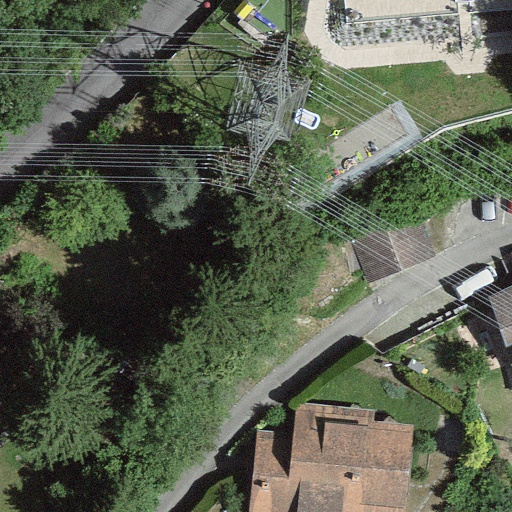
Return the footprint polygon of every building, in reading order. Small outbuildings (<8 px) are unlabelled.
[(347,227),(372,286),(441,258),(416,199),(347,227)] [(511,291),(500,295),(511,328),(511,291)] [(0,440),(41,414),(0,349),(0,440)] [(68,418),(110,472),(157,436),(115,381),(68,418)] [(303,418),(301,437),(262,434),(254,511),(409,511),(417,429),(303,418)]
